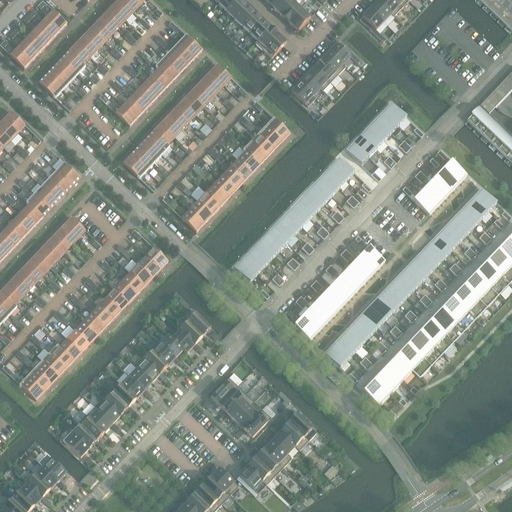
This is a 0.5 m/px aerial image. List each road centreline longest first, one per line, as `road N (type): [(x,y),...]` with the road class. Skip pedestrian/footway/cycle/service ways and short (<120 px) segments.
road 1 (residential): [(259,323),(511,58)]
road 2 (residential): [(80,511),(259,323)]
road 3 (residential): [(428,509),(369,425),(259,323)]
road 4 (residential): [(0,364),(143,211)]
road 5 (residential): [(259,323),(143,211)]
road 6 (residential): [(168,17),(60,131)]
road 7 (residential): [(143,211),(252,98)]
